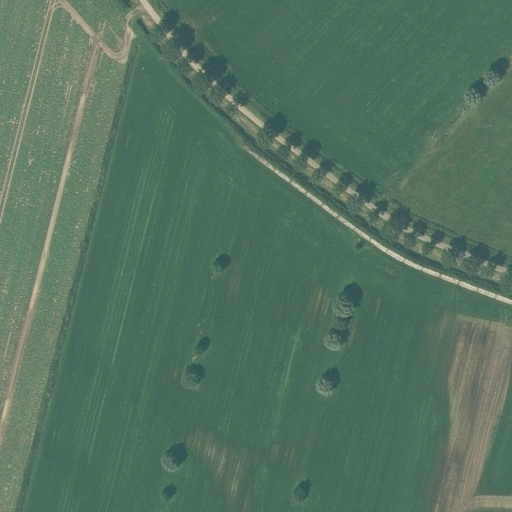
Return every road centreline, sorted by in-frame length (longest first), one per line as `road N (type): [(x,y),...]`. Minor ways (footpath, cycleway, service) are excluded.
road 1 (unclassified): [(511,273),(386,217),(265,128),(185,55),(142,0)]
road 2 (track): [(511,302),(378,245),(246,147)]
